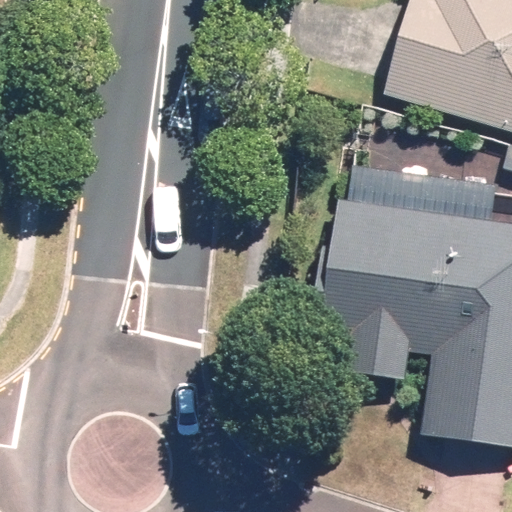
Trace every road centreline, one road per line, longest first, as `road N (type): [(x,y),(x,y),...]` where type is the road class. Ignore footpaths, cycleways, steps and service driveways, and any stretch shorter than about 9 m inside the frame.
road 1 (residential): [(147,206),(171,0)]
road 2 (residential): [(66,372),(147,206)]
road 3 (residential): [(166,367),(198,393),(217,430),(220,471),(206,509)]
road 4 (residential): [(147,206),(166,367)]
